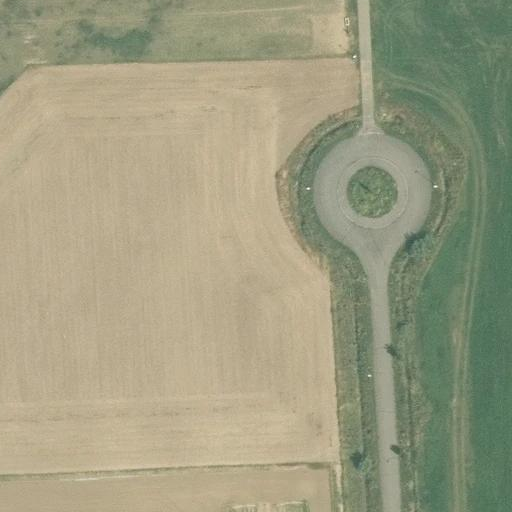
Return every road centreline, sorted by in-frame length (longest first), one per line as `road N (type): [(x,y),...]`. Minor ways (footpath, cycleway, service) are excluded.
road 1 (unclassified): [(372,241),(390,511)]
road 2 (unclassified): [(372,241),(398,233),(415,212),(413,172),(394,153),(368,147),(331,168)]
